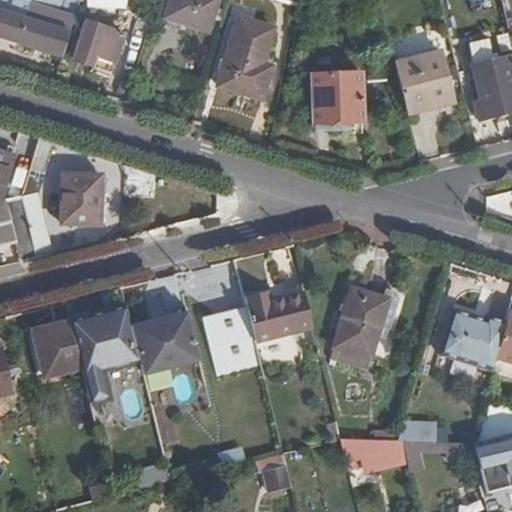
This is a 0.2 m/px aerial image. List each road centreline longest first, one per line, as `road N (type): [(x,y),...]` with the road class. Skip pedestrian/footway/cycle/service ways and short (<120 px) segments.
road 1 (residential): [(0,96),(352,203)]
road 2 (residential): [(0,291),(352,203)]
road 3 (residential): [(352,203),(511,252)]
road 4 (residential): [(352,203),(511,164)]
